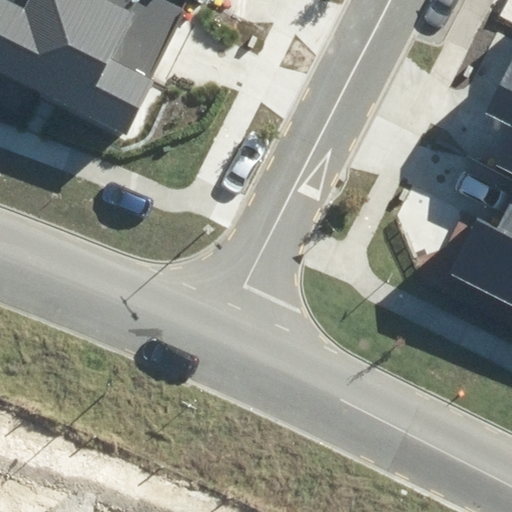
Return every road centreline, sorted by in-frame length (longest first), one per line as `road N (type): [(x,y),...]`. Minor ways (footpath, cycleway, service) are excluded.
road 1 (residential): [(194,340),(397,0)]
road 2 (unclassified): [(511,498),(194,340)]
road 3 (unclassified): [(194,340),(0,251)]
